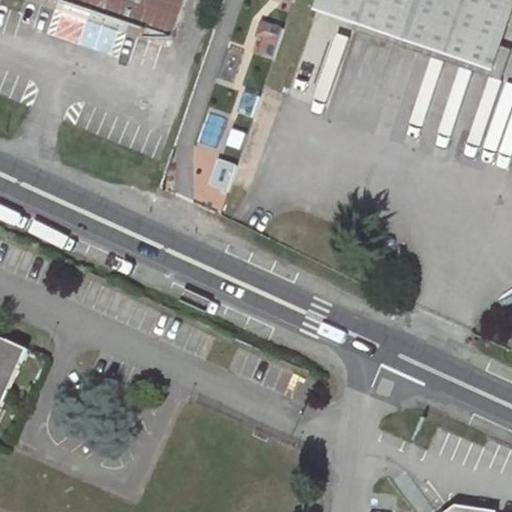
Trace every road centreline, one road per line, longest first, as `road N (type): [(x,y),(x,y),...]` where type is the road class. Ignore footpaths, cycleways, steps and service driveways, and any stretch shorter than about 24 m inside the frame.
road 1 (primary): [(0,176),(389,353)]
road 2 (residential): [(347,511),(355,440),(389,353)]
road 3 (unknown): [(355,440),(398,462),(511,489)]
road 4 (primary): [(389,353),(511,408)]
